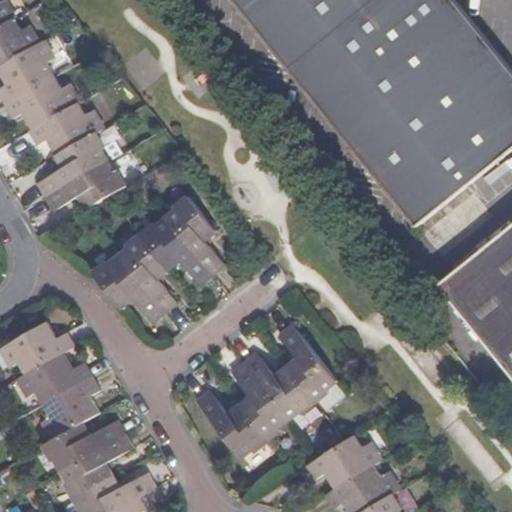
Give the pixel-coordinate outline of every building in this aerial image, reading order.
[(0,0),(0,34),(21,22),(11,4),(4,7),(0,0)] [(511,158),(511,65),(460,0),(239,0),(445,260),(496,219),(473,189),(511,158)] [(28,34),(21,22),(0,34),(0,73),(5,70),(45,48),(35,31),(28,34)] [(11,107),(60,79),(53,65),(59,62),(50,45),(45,48),(5,70),(14,88),(4,94),(11,107)] [(68,93),(60,79),(11,107),(19,121),(30,115),(40,132),(85,107),(75,90),(68,93)] [(85,107),(40,132),(35,135),(43,148),(53,143),(63,159),(101,137),(108,133),(98,116),(92,120),(85,107)] [(43,187),(50,201),(114,165),(107,154),(110,151),(101,137),(63,159),(70,172),(43,187)] [(114,165),(50,201),(58,215),(85,200),(92,212),(114,199),(131,189),(123,175),(120,176),(114,165)] [(182,215),(172,223),(217,279),(229,270),(210,245),(221,236),(193,201),(180,211),(182,215)] [(217,279),(172,223),(162,231),(159,227),(145,238),(174,274),(185,265),(205,289),(217,279)] [(511,232),(442,289),(511,375),(511,232)] [(135,252),(124,261),(169,317),(180,308),(162,283),(174,274),(145,238),(133,248),(135,252)] [(169,317),(124,261),(114,268),(111,265),(97,277),(99,278),(127,312),(137,303),(156,327),(169,317)] [(23,365),(30,377),(68,356),(78,350),(71,337),(60,343),(50,326),(6,352),(16,369),(23,365)] [(302,364),(291,373),(319,407),(332,397),(330,394),(340,386),(295,329),(283,339),(302,364)] [(47,407),(95,380),(88,368),(77,373),(68,356),(30,377),(23,381),(33,399),(40,395),(47,407)] [(306,418),(319,407),(291,373),(279,382),(260,356),(247,366),(293,423),(304,415),(306,418)] [(255,401),(243,410),(272,446),(285,434),(282,432),(293,423),(247,366),(235,376),(255,401)] [(103,395),(95,380),(47,407),(55,420),(48,425),(58,442),(86,426),(102,417),(93,400),(103,395)] [(258,455),(272,446),(243,410),(231,420),(212,396),(201,405),(246,461),(256,453),(258,455)] [(94,439),(86,426),(58,442),(47,448),(56,465),(60,463),(65,473),(128,437),(121,423),(94,439)] [(128,437),(65,473),(72,484),(69,486),(77,501),(116,479),(109,466),(136,451),(128,437)] [(326,479),(336,495),(374,471),(380,467),(369,449),(364,453),(356,442),(350,445),(324,462),(308,471),(316,484),(326,479)] [(374,471),(336,495),(327,501),(333,511),(339,511),(345,509),(346,511),(374,511),(393,500),(399,496),(387,478),(382,482),(374,471)] [(123,492),(116,479),(77,501),(83,511),(119,511),(157,490),(151,477),(123,492)] [(149,511),(165,503),(157,490),(119,511),(149,511)] [(400,511),(393,500),(374,511),(400,511)]
